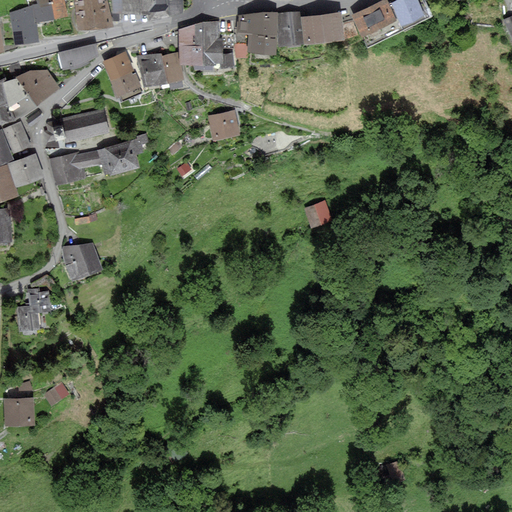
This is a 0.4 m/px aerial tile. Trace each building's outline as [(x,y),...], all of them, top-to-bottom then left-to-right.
[(38,20),(55,17),(51,0),(38,0),(39,4),(35,5),(38,20)] [(63,0),(51,0),(55,17),(67,14),(63,0)] [(108,24),(105,0),(76,0),(80,27),(108,24)] [(182,13),(181,0),(114,0),(114,11),(150,11),(150,18),(168,17),(168,13),(182,13)] [(369,43),(430,16),(422,0),(402,0),(389,6),(386,0),(353,15),(362,35),(365,34),(369,43)] [(16,43),(38,40),(33,6),(12,13),(16,43)] [(300,13),(279,14),(281,43),(302,42),(300,13)] [(340,13),(305,17),(308,41),(343,37),(340,13)] [(275,14),(249,14),(240,15),(240,31),(249,32),(249,51),(274,52),(275,14)] [(222,65),(220,22),(205,22),(180,29),(184,64),(222,65)] [(60,54),(64,68),(97,59),(93,45),(60,54)] [(125,53),(105,61),(111,78),(130,70),(132,70),(125,53)] [(145,85),(167,81),(162,56),(161,53),(140,57),(145,85)] [(177,53),(162,56),(167,81),(169,81),(170,88),(182,85),(181,79),(182,79),(177,53)] [(47,70),(29,71),(19,78),(30,93),(36,103),(59,87),(47,70)] [(132,75),(130,70),(111,78),(118,95),(140,86),(135,74),(132,75)] [(11,105),(30,93),(19,78),(19,77),(6,82),(11,105)] [(0,120),(14,117),(11,105),(6,82),(5,78),(0,80),(0,120)] [(104,108),(46,122),(48,130),(44,130),(47,142),(56,140),(55,137),(64,135),(66,143),(110,132),(104,108)] [(208,117),(213,138),(240,131),(235,110),(208,117)] [(42,117),(38,112),(27,120),(31,125),(42,117)] [(5,129),(14,150),(30,143),(21,123),(5,129)] [(0,132),(0,162),(12,158),(2,132),(0,132)] [(138,136),(139,140),(99,149),(103,162),(105,174),(137,166),(134,153),(142,151),(140,143),(148,141),(146,134),(138,136)] [(84,176),(82,167),(103,162),(99,149),(79,154),(79,152),(51,159),(57,183),(84,176)] [(10,163),(18,185),(43,177),(35,155),(10,163)] [(7,167),(0,168),(0,200),(16,195),(7,167)] [(327,201),(307,208),(315,229),(335,221),(327,201)] [(0,240),(11,240),(9,209),(0,209),(0,240)] [(94,243),(65,250),(72,276),(101,269),(94,243)] [(37,311),(50,310),(48,292),(39,293),(38,289),(29,290),(31,305),(19,307),(21,329),(39,327),(37,311)] [(64,383),(45,396),(52,407),(71,394),(64,383)] [(32,399),(6,400),(7,424),(33,423),(32,399)] [(180,442),(166,448),(171,461),(186,455),(180,442)] [(397,462),(379,468),(384,481),(401,475),(397,462)]
